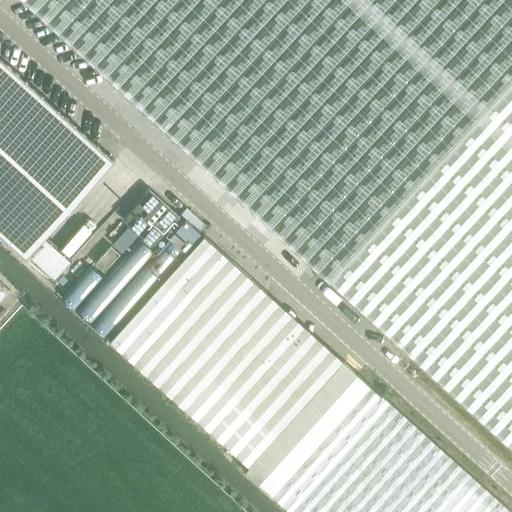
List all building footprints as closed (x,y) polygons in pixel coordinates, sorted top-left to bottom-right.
[(511,0),(24,0),(195,157),(400,344),(511,447),(511,0)] [(0,237),(49,283),(70,260),(44,236),(116,156),(0,51),(0,237)] [(180,216),(161,199),(151,190),(123,220),(153,246),(180,216)] [(200,232),(186,219),(169,237),(184,250),(200,232)] [(128,226),(112,243),(121,252),(137,234),(128,226)] [(172,268),(108,338),(249,466),(245,470),(272,496),(371,386),(357,373),(343,361),(279,303),(267,292),(202,234),(172,268)] [(118,256),(109,248),(93,266),(102,274),(118,256)] [(272,496),(289,511),(511,511),(499,501),(371,386),(272,496)]
